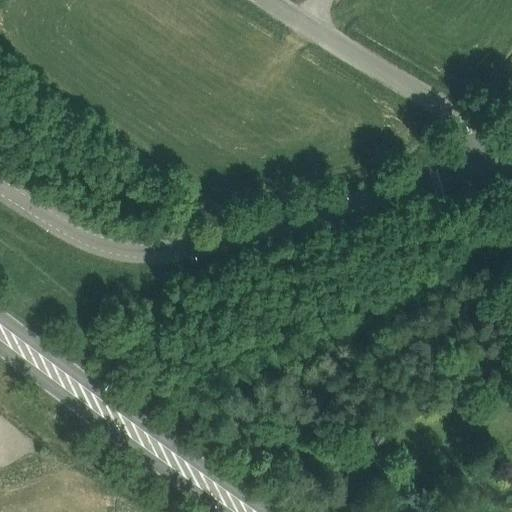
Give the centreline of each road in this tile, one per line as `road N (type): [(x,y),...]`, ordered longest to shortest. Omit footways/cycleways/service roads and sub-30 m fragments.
road 1 (unclassified): [(467,175),(179,250),(140,252),(63,228),(0,185)]
road 2 (secondary): [(247,511),(0,329)]
road 3 (unclassified): [(467,175),(459,127),(426,97),(267,0)]
